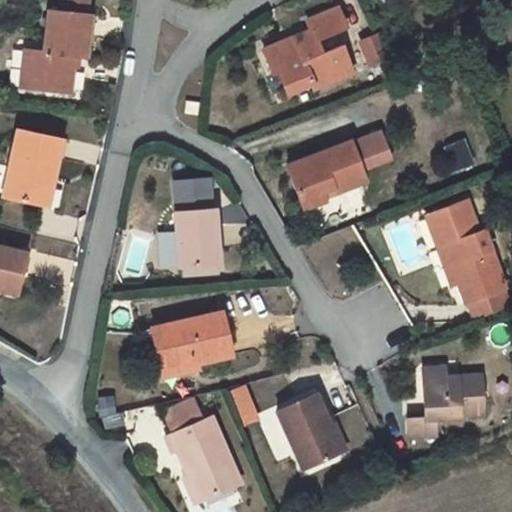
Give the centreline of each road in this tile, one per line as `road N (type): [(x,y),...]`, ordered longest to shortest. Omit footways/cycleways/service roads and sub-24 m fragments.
road 1 (residential): [(133,105),(236,165),(324,318),(366,330)]
road 2 (residential): [(51,406),(66,375),(133,105)]
road 3 (unclassified): [(51,406),(138,511)]
